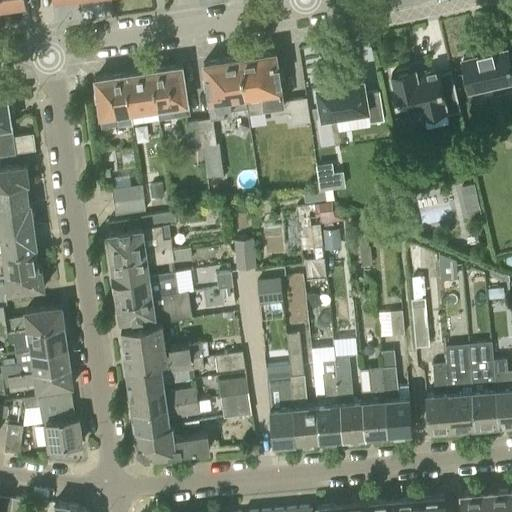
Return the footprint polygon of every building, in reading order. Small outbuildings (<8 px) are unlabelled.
[(492,47),(478,50),(478,52),(462,56),(470,87),(511,77),(511,52),(509,53),(507,45),(493,49),(492,47)] [(290,111),(292,122),(310,120),(307,96),(283,99),(280,81),(281,80),(278,64),(276,50),(240,55),(248,108),(273,104),(274,113),(290,111)] [(233,110),(248,108),(240,55),(204,60),(206,75),(211,113),(233,110)] [(160,117),(189,113),(182,64),(153,68),(160,117)] [(438,68),(414,73),(413,69),(416,69),(415,67),(410,68),(410,66),(397,69),(397,71),(392,72),(393,78),(392,78),(400,114),(422,108),(423,112),(445,107),(447,113),(460,110),(451,69),(439,71),(438,68)] [(131,121),(143,120),(160,117),(153,68),(124,72),(131,121)] [(103,125),(131,121),(124,72),(95,76),(101,115),(103,125)] [(322,116),(368,108),(370,120),(384,118),(380,88),(365,91),(363,78),(317,86),(320,105),(322,114),(322,116)] [(0,154),(36,149),(33,131),(12,134),(6,89),(0,89),(0,154)] [(314,116),(322,114),(320,105),(312,107),(314,116)] [(203,143),(200,124),(199,117),(186,119),(190,145),(203,143)] [(200,124),(203,143),(205,156),(218,154),(214,123),(200,124)] [(0,183),(29,179),(27,162),(1,166),(0,158),(0,183)] [(222,173),(222,167),(206,169),(207,175),(222,173)] [(0,206),(29,202),(26,181),(29,180),(29,179),(0,183),(0,206)] [(164,193),(162,180),(150,182),(152,195),(164,193)] [(114,200),(144,195),(143,182),(112,186),(114,200)] [(464,197),(477,194),(475,182),(461,185),(464,197)] [(305,202),(313,201),(326,200),(325,190),(304,193),(305,202)] [(116,213),(146,208),(144,195),(114,200),(116,213)] [(270,197),(258,198),(259,211),(271,210),(270,197)] [(313,201),(316,222),(311,223),(312,235),(323,234),(321,222),(339,220),(336,198),(326,200),(313,201)] [(0,228),(34,223),(31,202),(29,202),(0,206),(0,228)] [(111,254),(173,247),(169,222),(176,221),(174,209),(140,214),(141,226),(108,231),(111,254)] [(0,251),(36,246),(37,246),(34,223),(0,228),(0,251)] [(234,237),(237,267),(256,265),(253,235),(234,237)] [(359,243),(360,252),(370,251),(369,243),(359,243)] [(409,262),(419,262),(420,244),(409,243),(409,262)] [(151,273),(151,272),(149,259),(154,258),(155,261),(174,259),(193,257),(191,244),(173,247),(111,254),(115,278),(151,273)] [(0,272),(39,267),(36,246),(0,251),(0,272)] [(305,257),(307,277),(326,275),(324,255),(305,257)] [(443,259),(443,277),(457,277),(457,259),(443,259)] [(0,303),(3,303),(3,302),(7,302),(5,292),(45,285),(42,267),(0,273),(0,303)] [(115,278),(118,299),(179,290),(176,268),(151,272),(151,273),(115,278)] [(231,270),(216,272),(218,286),(233,284),(231,270)] [(411,296),(416,345),(430,343),(425,296),(427,296),(425,273),(412,274),(414,296),(411,296)] [(279,276),(257,278),(260,303),(282,300),(279,276)] [(504,286),(488,288),(489,298),(504,296),(504,286)] [(133,324),(141,323),(163,320),(163,319),(192,315),(189,289),(179,290),(118,299),(120,318),(132,316),(133,324)] [(0,329),(7,329),(7,331),(64,321),(62,303),(26,308),(27,315),(6,318),(3,303),(0,303),(0,329)] [(380,334),(405,332),(403,308),(378,310),(380,334)] [(234,311),(227,312),(228,320),(235,319),(234,311)] [(340,313),(331,314),(333,333),(341,332),(340,313)] [(163,320),(141,323),(133,324),(121,326),(127,365),(203,354),(208,353),(206,340),(171,345),(172,348),(167,349),(163,320)] [(15,340),(16,350),(67,343),(64,321),(7,331),(9,341),(15,340)] [(287,331),(289,349),(291,374),(297,439),(320,437),(317,401),(308,401),(301,330),(287,331)] [(1,363),(2,371),(3,374),(71,364),(67,343),(16,350),(18,360),(1,363)] [(382,365),(388,431),(412,429),(409,392),(399,393),(395,347),(381,349),(383,364),(382,365)] [(216,352),(218,369),(245,365),(243,348),(216,352)] [(270,405),(274,441),(297,439),(291,374),(289,349),(275,351),(277,374),(279,404),(270,405)] [(471,424),(475,423),(472,387),(464,387),(462,358),(461,358),(460,350),(445,351),(445,359),(446,359),(452,425),(462,424),(464,425),(469,425),(471,424)] [(360,435),(362,433),(365,433),(362,396),(354,397),(349,351),(335,353),(335,357),(343,435),(353,434),(355,435),(360,435)] [(203,354),(127,365),(130,386),(165,382),(165,380),(195,376),(193,366),(204,365),(203,354)] [(511,383),(510,384),(508,354),(506,354),(493,355),(492,355),(498,421),(508,420),(510,421),(511,421),(511,383)] [(488,422),(498,421),(492,355),(478,356),(479,368),(472,368),(473,387),(472,387),(475,423),(479,423),(481,424),(486,423),(488,422)] [(333,436),(343,435),(335,357),(323,358),(324,370),(323,370),(325,392),(316,393),(317,401),(320,437),(324,437),(326,438),(330,437),(333,436)] [(442,426),(452,425),(446,359),(445,359),(432,361),(435,390),(425,391),(429,427),(432,427),(434,428),(440,428),(442,426)] [(9,386),(35,382),(37,389),(73,383),(71,364),(3,374),(5,386),(9,385),(9,386)] [(365,433),(388,431),(382,365),(369,366),(371,387),(362,387),(363,396),(362,396),(365,433)] [(0,369),(0,414),(7,415),(9,403),(0,402),(0,391),(6,393),(5,386),(3,374),(2,371),(0,369)] [(221,395),(248,391),(246,374),(218,378),(221,395)] [(133,407),(198,398),(196,385),(172,388),(167,392),(165,382),(130,386),(133,407)] [(44,407),(73,402),(71,390),(42,394),(44,407)] [(248,391),(221,395),(224,415),(252,411),(248,391)] [(39,404),(38,395),(38,393),(24,395),(25,406),(39,404)] [(198,398),(133,407),(136,428),(171,423),(171,422),(170,411),(175,414),(200,411),(198,398)] [(46,419),(75,415),(73,402),(44,407),(46,419)] [(75,415),(46,419),(50,450),(66,448),(66,444),(82,441),(78,415),(75,415)] [(23,423),(9,421),(5,449),(20,451),(23,423)] [(147,453),(210,447),(208,430),(175,434),(173,421),(171,422),(171,423),(136,428),(139,446),(147,453)] [(511,511),(511,487),(486,489),(488,511),(511,511)] [(488,511),(486,489),(460,492),(462,511),(488,511)] [(445,511),(444,493),(418,495),(419,511),(445,511)] [(10,511),(12,496),(4,495),(1,511),(10,511)] [(31,511),(29,497),(12,495),(12,496),(10,511),(31,511)] [(392,498),(392,511),(419,511),(418,495),(392,498)] [(392,511),(392,498),(368,500),(368,511),(392,511)] [(89,511),(81,504),(55,500),(56,511),(89,511)] [(368,511),(368,500),(342,502),(343,511),(368,511)] [(343,511),(342,502),(317,504),(317,511),(343,511)]
